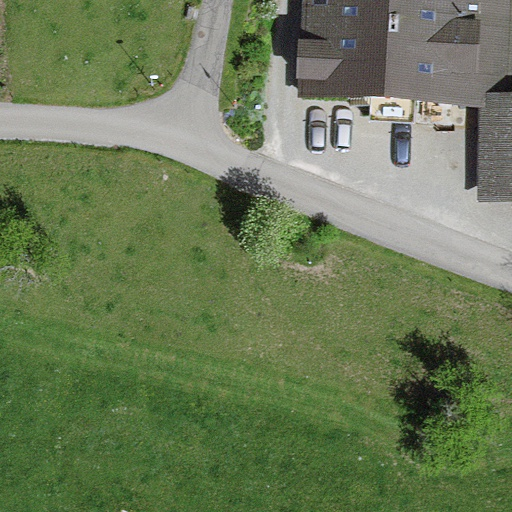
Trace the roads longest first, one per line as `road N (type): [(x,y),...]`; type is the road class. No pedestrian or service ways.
road 1 (residential): [(175,151),(511,280)]
road 2 (unclassified): [(0,128),(97,123),(175,151)]
